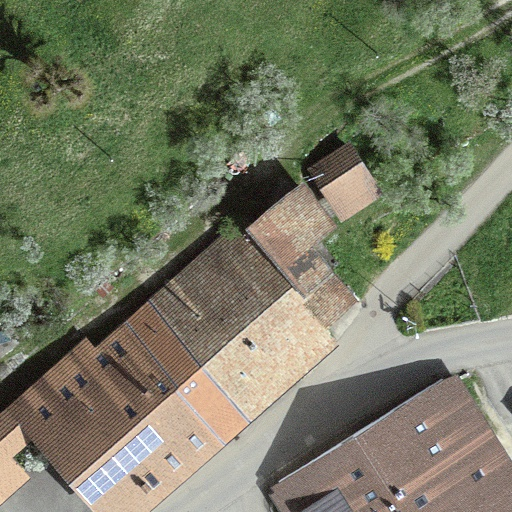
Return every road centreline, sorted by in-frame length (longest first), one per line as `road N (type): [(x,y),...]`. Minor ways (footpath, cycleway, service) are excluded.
road 1 (residential): [(324,401),(404,280),(511,167)]
road 2 (unclassified): [(324,401),(511,346)]
road 3 (unclassified): [(197,502),(324,401)]
